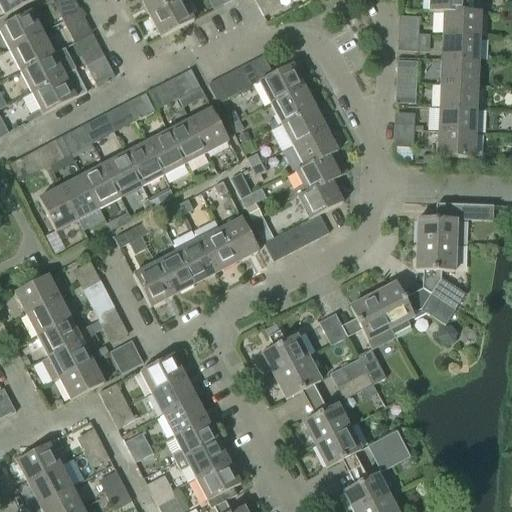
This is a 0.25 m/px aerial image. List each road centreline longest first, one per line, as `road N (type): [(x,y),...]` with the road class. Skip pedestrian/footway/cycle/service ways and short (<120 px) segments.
road 1 (residential): [(368,139),(325,56),(301,38),(258,37),(210,60),(176,60),(139,77)]
road 2 (residential): [(216,317),(361,246),(374,182)]
road 3 (residential): [(290,511),(222,377),(216,317)]
road 4 (residential): [(109,266),(151,346),(216,317)]
road 5 (residential): [(139,77),(0,153)]
road 6 (residential): [(368,139),(384,107),(383,0)]
road 7 (residential): [(511,193),(374,182)]
